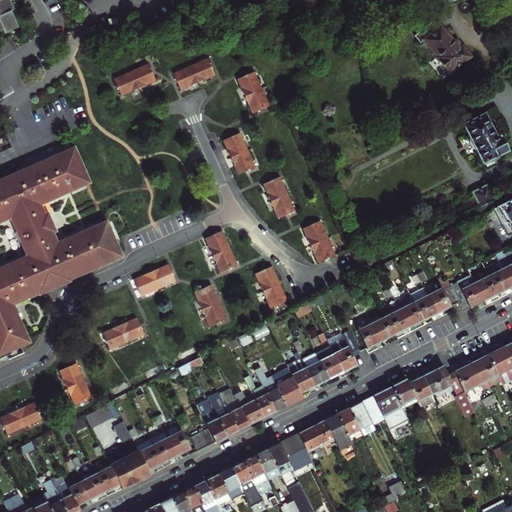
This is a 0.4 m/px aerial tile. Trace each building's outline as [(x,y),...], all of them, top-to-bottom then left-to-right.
[(12,11),(7,0),(0,0),(0,31),(2,30),(4,33),(17,27),(10,12),(12,11)] [(435,0),(435,3),(433,3),(432,11),(465,1),(465,0),(435,0)] [(466,61),(456,52),(454,54),(447,48),(433,34),(434,32),(428,25),(408,46),(414,52),(417,50),(432,63),(431,64),(448,80),(466,61)] [(450,46),(447,48),(454,54),(456,52),(453,48),(450,46)] [(207,59),(189,67),(197,84),(215,76),(211,68),(207,59)] [(147,65),(131,72),(138,89),(155,82),(151,72),(147,65)] [(197,84),(189,67),(173,74),(176,82),(180,92),(197,84)] [(131,72),(114,80),(117,88),(121,97),(138,89),(131,72)] [(244,98),(262,91),(254,73),(247,76),(237,81),(244,98)] [(244,98),(252,116),(261,112),(270,108),(262,91),(244,98)] [(499,140),(495,132),(490,134),(481,116),(462,126),(470,142),(469,145),(472,151),(475,151),(481,164),(484,163),(485,164),(492,160),(491,158),(504,151),(499,140)] [(45,120),(33,125),(35,130),(47,124),(45,120)] [(222,142),(229,159),(247,151),(240,134),(231,138),(222,142)] [(0,355),(25,344),(7,306),(34,293),(35,295),(65,282),(64,279),(98,264),(99,266),(117,257),(101,222),(83,230),(83,231),(59,242),(54,231),(57,229),(49,211),(46,213),(40,202),(65,191),(66,192),(84,184),(69,148),(50,157),(50,158),(0,180),(0,355)] [(247,151),(229,159),(237,177),(246,173),(255,169),(247,151)] [(270,203),(287,196),(279,178),(270,182),(262,185),(270,203)] [(472,193),(479,207),(494,200),(487,187),(472,193)] [(287,196),(270,203),(277,220),(286,217),(294,213),(287,196)] [(511,199),(503,204),(493,209),(506,235),(511,232),(511,199)] [(302,229),(309,247),(327,239),(319,222),(310,226),(302,229)] [(208,248),(212,257),(229,250),(221,233),(205,240),(208,248)] [(327,239),(309,247),(316,264),(325,260),(334,256),(327,239)] [(511,247),(511,246),(496,254),(499,259),(511,252),(511,247)] [(236,267),(229,250),(212,257),(219,275),(228,271),(236,267)] [(167,266),(149,274),(157,290),(174,282),(172,276),(167,266)] [(254,275),(262,292),(279,285),(271,268),(263,271),(254,275)] [(506,288),(511,285),(511,283),(504,269),(490,276),(498,292),(506,288)] [(140,297),(157,290),(149,274),(133,280),(137,289),(140,297)] [(458,283),(462,290),(470,306),(477,303),(484,299),(475,283),(472,276),(458,283)] [(492,295),(498,292),(490,276),(475,283),(484,299),(492,295)] [(470,306),(462,290),(458,283),(444,291),(452,306),(458,303),(461,310),(464,308),(470,306)] [(286,302),(279,285),(262,292),(270,310),(280,305),(286,302)] [(194,294),(202,311),(219,304),(211,287),(202,291),(194,294)] [(424,288),(410,295),(414,303),(428,296),(424,288)] [(428,296),(437,313),(444,310),(452,306),(444,291),(442,289),(428,296)] [(400,310),(414,303),(410,295),(397,303),(400,310)] [(428,296),(414,303),(423,321),(430,317),(437,313),(428,296)] [(414,303),(400,310),(409,328),(416,324),(423,321),(414,303)] [(223,313),(219,304),(202,311),(210,329),(219,325),(226,321),(223,313)] [(409,328),(400,310),(387,317),(396,335),(402,331),(409,328)] [(389,338),(396,335),(387,317),(374,324),(383,341),(389,338)] [(136,319),(118,327),(126,344),(144,335),(140,327),(136,319)] [(376,345),(383,341),(374,324),(360,331),(369,349),(376,345)] [(126,344),(118,327),(101,334),(105,341),(109,352),(126,344)] [(326,340),(329,346),(343,372),(349,368),(358,364),(353,354),(343,336),(342,332),(326,340)] [(343,336),(353,354),(360,351),(350,332),(343,336)] [(488,355),(498,374),(511,366),(511,355),(506,345),(498,349),(488,355)] [(329,346),(315,353),(328,379),(335,375),(343,372),(329,346)] [(314,386),(301,360),(300,358),(297,352),(291,355),(294,361),(285,365),(292,380),(299,393),(307,389),(314,386)] [(315,353),(301,360),(314,386),(322,382),(328,379),(315,353)] [(472,362),(482,382),(498,374),(488,355),(480,359),(472,362)] [(455,371),(465,390),(482,382),(472,362),(464,367),(455,371)] [(68,368),(59,372),(66,388),(83,381),(75,364),(68,368)] [(424,377),(432,393),(453,382),(449,374),(446,369),(445,366),(434,372),(424,377)] [(253,370),(266,394),(275,412),(281,409),(286,407),(276,388),(270,375),(265,378),(259,367),(253,370)] [(465,390),(455,371),(449,374),(453,382),(459,393),(465,390)] [(418,400),(432,393),(424,377),(417,380),(410,384),(416,397),(418,400)] [(392,386),(401,404),(416,397),(410,384),(407,379),(401,382),(392,386)] [(292,380),(276,388),(286,407),(294,403),(302,399),(299,393),(292,380)] [(87,390),(83,381),(66,388),(75,406),(84,402),(91,398),(87,390)] [(379,411),(393,436),(397,435),(393,426),(408,419),(403,407),(401,404),(392,386),(384,390),(372,396),(379,411)] [(231,390),(236,399),(249,425),(257,421),(264,417),(255,399),(248,403),(242,391),(237,394),(234,388),(231,390)] [(251,391),(255,399),(264,417),(270,415),(275,412),(266,394),(261,396),(257,388),(251,391)] [(459,393),(455,395),(466,415),(476,410),(465,390),(459,393)] [(494,394),(489,396),(492,403),(497,401),(494,394)] [(368,398),(366,399),(373,414),(379,411),(372,396),(368,398)] [(489,396),(484,399),(488,406),(492,403),(489,396)] [(401,404),(403,407),(418,400),(416,397),(401,404)] [(222,402),(224,405),(237,431),(242,428),(249,425),(236,399),(227,404),(225,400),(222,402)] [(113,401),(107,404),(114,417),(120,414),(113,401)] [(25,407),(16,411),(23,428),(42,420),(34,403),(25,407)] [(369,423),(359,403),(354,405),(346,409),(357,429),(369,423)] [(107,404),(83,415),(91,429),(114,417),(107,404)] [(216,418),(226,437),(231,434),(237,431),(224,405),(212,411),(213,412),(216,418)] [(341,429),(348,442),(360,435),(357,429),(346,409),(341,412),(335,415),(341,429)] [(6,435),(23,428),(16,411),(0,417),(0,421),(2,426),(6,435)] [(161,414),(156,417),(160,424),(165,422),(161,414)] [(349,445),(348,442),(341,429),(335,415),(329,418),(321,422),(334,446),(337,452),(349,445)] [(156,417),(151,419),(155,427),(160,424),(156,417)] [(208,429),(214,443),(220,440),(226,437),(216,418),(205,424),(208,429)] [(296,434),(305,453),(323,444),(325,450),(334,446),(321,422),(310,427),(296,434)] [(124,423),(114,429),(122,445),(133,440),(132,438),(128,431),(124,423)] [(167,438),(176,456),(184,452),(190,449),(178,425),(164,432),(167,438)] [(133,428),(128,431),(132,438),(137,436),(133,428)] [(214,443),(208,429),(190,438),(196,451),(206,447),(214,443)] [(151,439),(163,463),(170,459),(176,456),(167,438),(164,432),(151,439)] [(305,453),(296,434),(287,439),(278,443),(292,471),(310,462),(305,453)] [(136,446),(139,452),(148,470),(156,466),(163,463),(151,439),(136,446)] [(33,449),(30,442),(18,448),(22,454),(33,449)] [(273,446),(266,450),(278,473),(279,475),(287,471),(294,485),(285,490),(291,502),(295,511),(312,511),(292,471),(278,443),(273,446)] [(499,447),(492,451),(496,458),(503,455),(499,447)] [(254,455),(266,479),(278,473),(266,450),(261,452),(254,455)] [(139,452),(110,467),(119,484),(121,489),(128,486),(135,482),(141,479),(147,476),(150,475),(148,470),(139,452)] [(265,508),(272,505),(265,490),(270,488),(266,479),(254,455),(249,458),(242,461),(255,487),(265,508)] [(230,467),(243,493),(255,487),(242,461),(237,464),(230,467)] [(112,488),(119,484),(110,467),(96,474),(105,491),(112,488)] [(230,500),(243,493),(230,467),(224,471),(217,474),(229,498),(230,500)] [(287,471),(279,475),(285,490),(294,485),(287,471)] [(82,481),(92,498),(97,495),(105,491),(96,474),(82,481)] [(215,504),(229,498),(217,474),(210,478),(204,481),(206,485),(215,504)] [(386,487),(393,501),(406,494),(399,480),(386,487)] [(68,488),(71,494),(77,506),(85,501),(92,498),(82,481),(68,488)] [(198,483),(193,486),(195,491),(206,485),(204,481),(198,483)] [(66,511),(60,499),(57,494),(56,491),(51,482),(44,485),(48,492),(50,491),(51,494),(48,496),(52,502),(48,504),(52,511),(66,511)] [(206,485),(195,491),(205,511),(219,511),(215,504),(206,485)] [(203,511),(205,511),(195,491),(193,486),(187,489),(181,492),(190,511),(203,511)] [(33,511),(32,509),(31,509),(30,508),(24,511),(13,490),(1,497),(7,509),(8,511),(33,511)] [(190,511),(181,492),(175,495),(170,498),(176,511),(190,511)] [(77,506),(71,494),(60,499),(66,511),(75,511),(79,510),(77,506)] [(387,511),(390,511),(397,509),(390,496),(382,500),(387,511)] [(158,504),(162,511),(176,511),(170,498),(164,501),(158,504)] [(32,509),(33,511),(52,511),(48,504),(46,501),(32,509)] [(295,511),(291,502),(280,507),(282,511),(295,511)]
